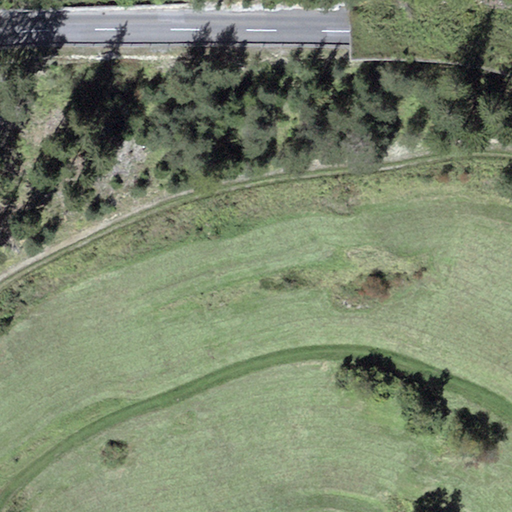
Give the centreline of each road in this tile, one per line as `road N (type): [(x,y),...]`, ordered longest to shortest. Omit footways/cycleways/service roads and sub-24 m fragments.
road 1 (track): [(511,406),(299,347),(133,396),(6,483),(0,495)]
road 2 (track): [(511,160),(400,158),(258,178),(150,210),(35,267),(0,295)]
road 3 (secondary): [(511,41),(418,26),(0,24)]
